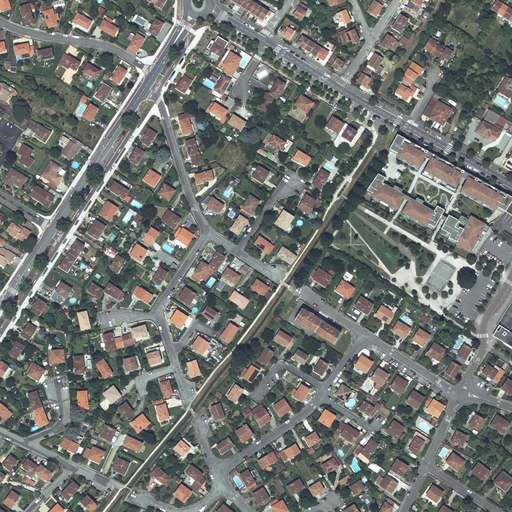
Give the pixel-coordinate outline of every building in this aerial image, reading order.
[(8,0),(0,0),(0,6),(2,12),(11,9),(8,0)] [(47,6),(46,0),(43,1),(40,11),(44,12),(45,16),(44,17),(44,19),(46,21),(48,27),(58,25),(56,20),(59,19),(57,13),(54,14),(51,5),(47,6)] [(244,0),(240,6),(245,9),(250,0),(244,0)] [(250,0),(245,9),(250,11),(256,2),(252,0),(251,0),(251,1),(250,0)] [(382,0),(374,0),(369,8),(372,9),(370,12),(376,16),(385,1),(382,0)] [(495,0),(492,0),(488,7),(497,12),(502,4),(495,0)] [(256,2),(250,11),(254,14),(259,6),(260,4),(256,2)] [(416,12),(419,7),(411,2),(408,7),(410,9),(407,13),(415,18),(418,14),(416,12)] [(299,7),(294,15),(301,20),(307,12),(304,10),(306,7),(300,3),(298,7),(299,7)] [(29,4),(20,6),(25,22),(33,19),(29,4)] [(502,4),(497,12),(503,16),(508,8),(502,4)] [(259,6),(254,14),(259,17),(264,8),(263,8),(264,7),(261,5),(260,7),(259,6)] [(264,8),(259,17),(263,20),(270,10),(265,8),(265,9),(264,8)] [(511,10),(508,8),(503,16),(508,20),(511,13),(511,10)] [(345,10),(337,14),(340,22),(343,21),(344,24),(350,21),(345,10)] [(91,22),(78,13),(73,21),(87,29),(91,22)] [(400,14),(396,21),(403,26),(408,19),(400,14)] [(163,24),(156,19),(148,31),(156,36),(163,24)] [(113,37),(118,29),(111,25),(105,21),(104,21),(100,28),(113,37)] [(396,21),(392,28),(399,33),(403,26),(396,21)] [(283,27),(279,32),(290,39),(294,31),(287,27),(286,29),(283,27)] [(358,40),(354,30),(349,32),(340,35),(344,43),(348,41),(351,40),(352,43),(358,40)] [(403,36),(401,40),(408,44),(409,44),(416,34),(415,33),(413,32),(409,39),(403,36)] [(144,39),(137,34),(130,46),(137,51),(144,39)] [(299,34),(294,41),(297,43),(304,48),(309,40),(299,34)] [(388,46),(395,50),(399,43),(387,35),(381,45),(386,49),(388,46)] [(430,37),(426,43),(429,45),(427,49),(431,52),(433,48),(437,50),(440,46),(435,44),(437,41),(430,37)] [(309,40),(304,48),(310,52),(315,44),(309,40)] [(401,40),(399,43),(402,45),(400,48),(405,51),(409,44),(408,44),(401,40)] [(224,48),(214,41),(209,49),(219,56),(224,48)] [(28,44),(14,46),(15,55),(29,53),(29,52),(29,47),(28,44)] [(315,44),(310,52),(316,56),(322,48),(315,44)] [(135,55),(137,51),(130,46),(127,50),(135,55)] [(440,46),(437,50),(442,53),(439,57),(443,60),(445,56),(449,58),(453,51),(445,47),(444,49),(440,46)] [(51,48),(38,51),(39,60),(53,57),(51,48)] [(322,48),(316,56),(323,60),(328,52),(322,48)] [(240,58),(231,52),(223,65),(226,67),(223,71),(230,75),(237,64),(240,58)] [(81,62),(65,53),(59,64),(62,66),(64,63),(76,70),(81,62)] [(202,58),(195,53),(192,58),(199,63),(202,58)] [(379,74),(382,68),(379,66),(381,63),(378,61),(380,58),(375,54),(368,64),(376,70),(375,71),(379,74)] [(334,56),(329,64),(340,70),(343,65),(344,63),(334,56)] [(405,74),(402,78),(411,83),(416,75),(417,73),(419,73),(419,70),(421,67),(412,61),(404,73),(405,74)] [(100,71),(88,63),(83,71),(96,79),(100,71)] [(237,64),(230,75),(231,76),(239,65),(237,64)] [(127,71),(120,66),(112,78),(119,83),(127,71)] [(368,82),(370,79),(367,77),(370,72),(365,69),(357,82),(364,87),(368,89),(371,84),(368,82)] [(195,76),(187,71),(176,88),(184,93),(195,76)] [(230,80),(223,75),(214,89),(221,94),(230,80)] [(505,76),(499,85),(501,86),(503,86),(508,78),(509,77),(505,76)] [(501,86),(498,91),(503,95),(509,95),(511,91),(511,90),(511,77),(508,78),(503,86),(501,86)] [(285,84),(277,79),(268,94),(274,97),(276,98),(285,84)] [(3,83),(0,83),(0,96),(7,100),(11,93),(7,90),(8,89),(10,87),(9,86),(9,87),(3,83)] [(401,83),(396,91),(403,95),(407,98),(410,95),(412,90),(415,92),(418,88),(412,84),(409,88),(401,83)] [(110,89),(103,84),(95,96),(103,101),(110,89)] [(214,89),(211,93),(219,98),(221,94),(214,89)] [(268,94),(267,92),(258,107),(265,111),(274,97),(268,94)] [(83,94),(80,101),(84,103),(88,97),(83,94)] [(313,103),(304,97),(302,101),(298,98),(294,104),(307,112),(313,103)] [(431,98),(423,112),(441,122),(443,119),(447,113),(448,114),(451,109),(431,98)] [(227,110),(215,103),(210,110),(222,118),(227,110)] [(98,109),(91,104),(83,116),(91,121),(98,109)] [(483,122),(478,131),(488,136),(490,133),(497,137),(502,128),(495,124),(500,115),(490,110),(483,122)] [(21,117),(14,111),(9,119),(16,124),(21,117)] [(423,112),(422,114),(440,124),(441,122),(423,112)] [(190,113),(178,116),(183,134),(192,132),(188,118),(191,117),(190,113)] [(245,122),(233,114),(228,122),(240,130),(245,122)] [(507,120),(501,116),(500,115),(495,124),(502,128),(507,120)] [(338,134),(345,123),(341,120),(340,122),(338,120),(337,121),(331,118),(326,126),(338,134)] [(31,120),(27,127),(32,130),(37,123),(31,120)] [(481,121),(475,131),(487,138),(488,136),(478,131),(483,122),(481,121)] [(37,123),(32,130),(36,133),(35,134),(39,136),(42,138),(41,140),(45,143),(51,133),(48,131),(43,127),(37,123)] [(349,125),(345,123),(338,134),(350,142),(356,133),(350,129),(351,128),(347,126),(349,125)] [(156,134),(149,129),(141,141),(148,146),(156,134)] [(268,142),(280,150),(283,144),(284,142),(273,135),(272,135),(268,132),(262,141),(267,144),(268,142)] [(397,135),(389,150),(397,154),(396,156),(418,168),(425,156),(420,154),(419,156),(411,151),(412,149),(405,145),(404,147),(398,144),(402,138),(397,135)] [(83,144),(74,138),(72,142),(70,141),(61,154),(70,160),(75,153),(79,147),(80,148),(83,144)] [(424,150),(402,138),(398,144),(404,147),(405,145),(412,149),(411,151),(419,156),(420,154),(425,156),(427,152),(424,150)] [(194,139),(185,141),(189,155),(190,155),(192,164),(202,161),(199,152),(198,152),(194,139)] [(283,144),(280,150),(285,153),(291,142),(289,141),(286,146),(283,144)] [(32,150),(23,145),(18,153),(22,156),(19,162),(26,167),(29,163),(31,164),(33,160),(28,157),(32,150)] [(144,152),(137,147),(129,159),(136,164),(144,152)] [(310,158),(298,151),(293,158),(305,166),(310,158)] [(396,156),(395,158),(417,170),(418,168),(396,156)] [(437,157),(435,161),(441,164),(441,163),(447,165),(447,164),(449,165),(448,166),(449,167),(448,169),(452,171),(453,169),(457,171),(456,173),(460,175),(461,173),(458,172),(459,170),(437,157)] [(435,161),(428,174),(453,187),(460,175),(456,173),(457,171),(453,169),(452,171),(448,169),(449,167),(448,166),(449,165),(447,164),(447,165),(441,163),(441,164),(435,161)] [(59,167),(50,162),(41,176),(49,181),(47,185),(55,190),(59,183),(57,182),(58,181),(59,181),(62,177),(56,173),(59,167)] [(265,170),(259,166),(252,176),(259,180),(265,170)] [(25,179),(9,170),(2,181),(10,185),(12,182),(20,187),(25,179)] [(160,176),(150,170),(144,179),(154,186),(160,176)] [(214,179),(211,170),(194,175),(197,184),(214,179)] [(269,172),(265,170),(259,180),(262,183),(269,172)] [(329,175),(322,170),(312,184),(320,189),(329,175)] [(452,189),(453,187),(428,174),(427,176),(452,189)] [(474,177),(468,174),(467,178),(471,180),(469,182),(475,185),(476,183),(483,187),(482,189),(490,193),(491,191),(499,195),(498,197),(495,201),(491,208),(503,214),(511,198),(476,179),(475,182),(472,180),(474,177)] [(467,178),(459,191),(491,208),(495,201),(498,197),(499,195),(491,191),(490,193),(482,189),(483,187),(476,183),(475,185),(469,182),(471,180),(467,178)] [(370,197),(394,211),(402,198),(394,194),(393,196),(386,192),(385,194),(381,192),(382,190),(384,191),(385,189),(384,188),(387,183),(380,179),(370,197)] [(128,191),(115,181),(110,189),(124,198),(128,191)] [(175,190),(164,183),(162,187),(173,194),(175,190)] [(397,189),(387,183),(384,188),(385,189),(384,191),(382,190),(381,192),(385,194),(386,192),(393,196),(394,194),(402,198),(407,202),(412,204),(410,206),(418,211),(420,209),(427,213),(426,215),(431,218),(433,215),(432,214),(434,210),(427,207),(424,205),(419,202),(405,194),(403,193),(397,189)] [(54,197),(36,186),(29,196),(37,200),(37,199),(44,203),(43,204),(43,205),(47,208),(54,197)] [(173,194),(162,187),(158,193),(168,200),(173,194)] [(491,208),(459,191),(458,193),(501,216),(503,214),(491,208)] [(28,203),(31,198),(24,194),(21,199),(28,203)] [(315,201),(305,194),(302,198),(304,198),(302,201),(303,202),(299,207),(308,213),(315,201)] [(259,201),(250,195),(239,210),(249,216),(259,201)] [(224,206),(212,197),(207,205),(219,213),(224,206)] [(393,213),(394,211),(370,197),(369,199),(393,213)] [(117,208),(108,201),(100,214),(109,220),(117,208)] [(407,202),(400,214),(424,228),(427,223),(434,227),(442,213),(435,209),(434,210),(432,214),(433,215),(431,218),(426,215),(427,213),(420,209),(418,211),(410,206),(412,204),(407,202)] [(227,208),(224,206),(219,213),(222,215),(227,208)] [(180,218),(168,210),(166,214),(178,222),(180,218)] [(293,217),(284,211),(276,222),(285,229),(293,217)] [(128,212),(123,220),(127,223),(132,215),(128,212)] [(143,216),(138,213),(134,220),(138,223),(143,216)] [(468,222),(471,218),(463,213),(460,218),(468,222)] [(178,222),(166,214),(162,220),(174,228),(178,222)] [(423,230),(424,228),(400,214),(399,216),(423,230)] [(247,220),(239,215),(230,229),(238,234),(247,220)] [(465,227),(448,217),(440,230),(448,236),(447,239),(455,244),(453,246),(467,255),(489,225),(473,215),(471,218),(468,222),(465,227)] [(105,226),(96,220),(88,232),(97,239),(105,226)] [(31,233),(24,229),(22,231),(14,227),(15,226),(11,223),(6,232),(24,243),(31,233)] [(158,232),(151,227),(143,239),(143,240),(149,243),(151,244),(158,232)] [(179,227),(173,235),(176,237),(176,238),(186,245),(193,235),(182,228),(182,229),(179,227)] [(448,236),(440,230),(438,233),(447,239),(448,236)] [(511,236),(504,231),(500,236),(511,243),(511,236)] [(273,246),(259,236),(254,244),(268,253),(273,246)] [(83,245),(76,240),(72,246),(69,252),(76,257),(81,249),(83,245)] [(146,251),(137,244),(130,254),(140,261),(146,251)] [(117,251),(110,247),(107,251),(114,255),(117,251)] [(296,256),(282,247),(277,254),(291,264),(296,256)] [(1,250),(0,248),(0,264),(5,268),(7,264),(10,266),(15,257),(7,252),(7,253),(1,250)] [(76,257),(69,252),(59,266),(66,271),(76,257)] [(225,257),(218,252),(208,266),(209,267),(215,271),(225,257)] [(125,260),(118,255),(110,267),(117,272),(125,260)] [(208,266),(202,262),(194,274),(191,278),(198,283),(201,279),(209,267),(208,266)] [(244,263),(239,271),(245,275),(250,267),(244,263)] [(167,272),(160,267),(152,279),(160,284),(167,272)] [(239,276),(227,268),(222,276),(234,284),(239,276)] [(331,276),(319,268),(312,278),(325,286),(331,276)] [(211,288),(216,279),(211,276),(206,285),(211,288)] [(268,287),(257,279),(252,286),(263,295),(266,291),(268,287)] [(354,288),(342,280),(338,286),(350,294),(354,288)] [(104,290),(92,282),(87,290),(99,298),(104,290)] [(64,301),(71,289),(63,283),(59,289),(58,288),(56,291),(55,290),(53,293),(64,301)] [(124,293),(109,283),(104,290),(119,300),(124,293)] [(138,286),(133,293),(136,295),(141,288),(138,286)] [(350,294),(338,286),(336,290),(348,298),(350,294)] [(153,295),(141,288),(136,295),(148,303),(153,295)] [(195,294),(185,288),(179,298),(189,305),(195,294)] [(248,300),(234,291),(229,298),(243,308),(248,300)] [(373,305),(361,296),(357,302),(369,310),(373,305)] [(46,304),(39,299),(31,311),(38,316),(42,311),(46,305),(46,304)] [(369,310),(357,302),(354,306),(367,314),(369,310)] [(221,315),(207,306),(202,313),(216,322),(221,315)] [(390,311),(382,306),(375,315),(388,323),(397,308),(394,306),(390,311)] [(310,313),(302,308),(295,319),(314,332),(322,320),(311,312),(310,313)] [(181,312),(177,310),(170,321),(174,323),(181,312)] [(511,310),(505,321),(507,322),(503,327),(501,326),(495,337),(511,347),(511,310)] [(90,328),(86,311),(78,313),(81,330),(90,328)] [(96,314),(99,323),(106,321),(104,312),(96,314)] [(188,317),(181,312),(174,323),(180,327),(188,317)] [(424,314),(421,319),(427,323),(430,318),(424,314)] [(333,327),(322,320),(314,332),(334,344),(341,333),(333,328),(333,327)] [(410,329),(398,321),(394,327),(402,332),(400,336),(404,338),(410,329)] [(37,328),(29,323),(21,335),(29,340),(37,328)] [(238,328),(230,323),(221,337),(228,342),(238,328)] [(147,334),(144,325),(131,329),(132,333),(134,338),(147,334)] [(402,332),(394,327),(392,331),(400,336),(402,332)] [(430,336),(419,329),(413,340),(423,346),(430,336)] [(292,338),(280,330),(274,338),(287,346),(292,338)] [(116,349),(112,333),(103,335),(105,343),(107,351),(116,349)] [(123,347),(136,343),(135,341),(131,342),(129,334),(121,336),(123,347)] [(209,343),(199,336),(192,347),(202,354),(209,343)] [(25,346),(17,342),(10,353),(17,358),(25,346)] [(444,350),(434,343),(427,353),(433,357),(441,362),(446,354),(443,352),(444,350)] [(458,355),(456,359),(464,364),(467,358),(466,357),(472,349),(470,348),(464,344),(457,355),(458,355)] [(159,351),(158,347),(146,351),(150,364),(159,362),(157,355),(159,355),(158,351),(159,351)] [(274,351),(266,347),(259,359),(266,364),(274,351)] [(63,350),(51,351),(51,359),(64,358),(63,350)] [(308,356),(298,350),(293,357),(303,364),(308,356)] [(372,362),(361,355),(354,366),(365,372),(372,362)] [(84,373),(83,356),(74,357),(75,373),(84,373)] [(141,368),(137,356),(124,360),(127,370),(133,367),(133,369),(137,368),(137,369),(141,368)] [(113,373),(103,359),(96,364),(105,378),(113,373)] [(328,364),(320,359),(314,370),(322,375),(328,364)] [(9,366),(1,361),(0,363),(0,375),(2,376),(9,366)] [(200,374),(196,361),(187,363),(192,377),(200,374)] [(251,382),(261,366),(254,362),(252,365),(251,365),(249,368),(246,366),(240,374),(244,377),(251,382)] [(460,367),(452,362),(446,372),(453,377),(460,367)] [(45,369),(35,363),(28,374),(38,381),(45,369)] [(500,378),(505,372),(496,365),(493,369),(491,367),(487,365),(482,372),(492,379),(494,376),(495,374),(500,378)] [(12,368),(9,366),(2,376),(5,379),(12,368)] [(388,375),(380,370),(378,373),(375,372),(371,379),(377,382),(374,387),(378,390),(388,375)] [(408,383),(400,378),(398,381),(395,379),(390,386),(401,393),(408,383)] [(511,381),(508,379),(503,385),(511,390),(511,381)] [(173,393),(169,380),(160,383),(164,396),(173,393)] [(309,389),(301,384),(294,397),(302,401),(309,389)] [(243,390),(236,385),(227,396),(235,402),(243,390)] [(335,395),(345,401),(352,391),(342,385),(335,395)] [(511,390),(503,385),(501,388),(511,395),(511,390)] [(108,405),(110,408),(113,406),(123,398),(113,386),(104,393),(111,403),(108,405)] [(48,422),(36,391),(28,394),(40,425),(48,422)] [(87,391),(78,391),(79,408),(88,407),(87,391)] [(362,395),(355,391),(351,397),(357,402),(362,395)] [(423,397),(413,391),(411,394),(421,401),(423,397)] [(421,401),(411,394),(406,401),(416,408),(421,401)] [(0,414),(6,420),(12,413),(0,403),(0,401),(2,399),(0,398),(0,414)] [(291,409),(284,399),(273,406),(280,416),(291,409)] [(169,417),(165,404),(164,404),(163,401),(155,403),(156,406),(160,420),(169,417)] [(378,410),(381,405),(377,402),(373,407),(363,401),(359,408),(368,415),(369,414),(372,416),(376,409),(378,410)] [(443,406),(437,401),(434,405),(431,403),(426,410),(437,416),(443,406)] [(133,412),(126,402),(119,407),(126,417),(133,412)] [(225,417),(220,404),(211,407),(216,420),(225,417)] [(271,418),(262,405),(251,412),(252,413),(261,425),(271,418)] [(251,412),(248,407),(242,411),(247,418),(250,415),(249,413),(251,412)] [(329,412),(325,409),(318,420),(322,422),(329,412)] [(476,413),(473,411),(466,422),(479,430),(484,421),(478,417),(478,416),(475,414),(476,413)] [(335,416),(329,412),(322,422),(328,427),(335,416)] [(150,423),(143,414),(131,423),(138,432),(150,423)] [(508,423),(497,414),(494,418),(506,426),(508,423)] [(506,426),(494,418),(490,424),(502,432),(506,426)] [(403,427),(393,420),(387,430),(397,437),(403,427)] [(346,425),(343,422),(338,429),(342,432),(346,425)] [(82,431),(88,433),(90,426),(84,424),(82,431)] [(116,430),(105,425),(100,436),(111,441),(116,430)] [(253,435),(247,425),(236,432),(243,442),(253,435)] [(356,430),(346,425),(342,432),(340,434),(353,442),(357,436),(353,434),(356,430)] [(460,433),(456,430),(450,442),(454,444),(460,433)] [(320,440),(315,432),(305,438),(309,446),(320,440)] [(466,436),(460,433),(454,444),(461,447),(466,436)] [(143,443),(128,436),(124,444),(139,451),(143,443)] [(423,441),(416,436),(408,448),(416,453),(423,441)] [(194,446),(184,437),(174,448),(183,456),(190,448),(191,449),(194,446)] [(79,445),(64,438),(60,446),(75,453),(79,445)] [(233,445),(228,438),(217,445),(222,453),(233,445)] [(352,452),(364,462),(378,445),(371,439),(363,449),(357,444),(352,452)] [(278,452),(284,461),(289,457),(290,458),(300,452),(295,444),(285,450),(284,449),(278,452)] [(105,452),(93,446),(92,450),(88,448),(83,455),(99,462),(105,452)] [(278,459),(273,451),(258,460),(263,468),(278,459)] [(464,462),(452,453),(448,458),(446,462),(447,463),(449,459),(452,461),(449,464),(457,470),(464,462)] [(341,464),(336,454),(332,456),(333,458),(321,466),(326,473),(341,464)] [(17,461),(10,455),(3,464),(10,470),(17,461)] [(129,464),(118,458),(113,469),(124,474),(129,464)] [(39,467),(27,459),(22,466),(34,474),(35,472),(39,467)] [(408,466),(397,459),(388,472),(399,480),(408,466)] [(490,471),(478,463),(474,468),(485,477),(490,471)] [(52,473),(40,465),(39,467),(35,472),(47,480),(52,473)] [(203,474),(192,465),(186,472),(196,480),(197,481),(201,476),(203,474)] [(162,469),(158,466),(151,474),(155,477),(156,477),(166,485),(172,479),(161,470),(162,469)] [(485,477),(474,468),(471,472),(483,480),(485,477)] [(258,486),(248,470),(240,475),(247,486),(250,491),(258,486)] [(399,480),(388,472),(384,478),(380,475),(375,482),(391,492),(399,480)] [(511,481),(501,473),(494,481),(505,490),(511,481)] [(232,478),(240,488),(243,485),(236,475),(232,478)] [(348,475),(339,480),(341,485),(351,479),(348,475)] [(197,492),(202,484),(200,483),(204,478),(201,476),(197,481),(196,480),(191,487),(197,492)] [(304,486),(299,479),(287,486),(291,494),(304,486)] [(364,488),(360,480),(350,486),(354,494),(364,488)] [(79,488),(73,481),(61,493),(67,499),(79,488)] [(324,489),(319,481),(309,487),(313,495),(324,489)] [(191,492),(182,484),(174,494),(184,501),(191,492)] [(443,492),(432,485),(430,488),(440,495),(443,492)] [(269,498),(263,488),(256,491),(263,502),(269,498)] [(440,495),(430,488),(426,495),(436,502),(440,495)] [(20,496),(12,491),(4,502),(11,507),(20,496)] [(263,502),(256,491),(253,494),(259,504),(263,502)] [(97,506),(87,496),(81,502),(91,511),(97,506)] [(276,498),(270,502),(275,511),(286,511),(289,511),(282,500),(278,502),(276,498)] [(389,511),(393,506),(385,502),(378,511),(389,511)]
